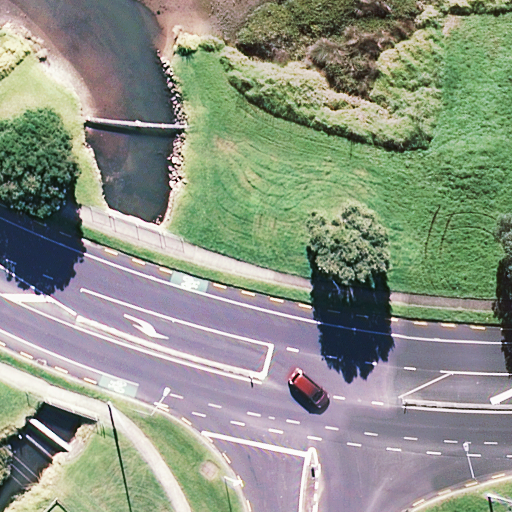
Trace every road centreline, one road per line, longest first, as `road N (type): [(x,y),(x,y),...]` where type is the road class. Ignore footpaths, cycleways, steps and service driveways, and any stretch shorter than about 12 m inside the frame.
road 1 (secondary): [(322,395),(83,329),(0,279)]
road 2 (secondary): [(511,405),(322,395)]
